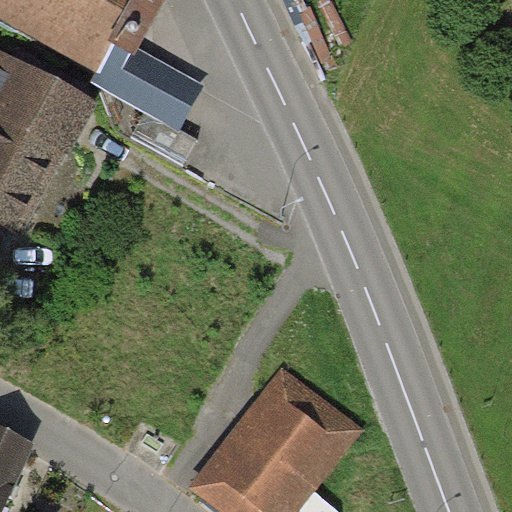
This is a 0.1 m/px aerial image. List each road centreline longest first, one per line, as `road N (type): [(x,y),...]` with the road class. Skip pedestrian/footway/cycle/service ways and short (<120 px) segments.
road 1 (tertiary): [(237,0),(374,306),(449,511)]
road 2 (residential): [(162,511),(0,407)]
